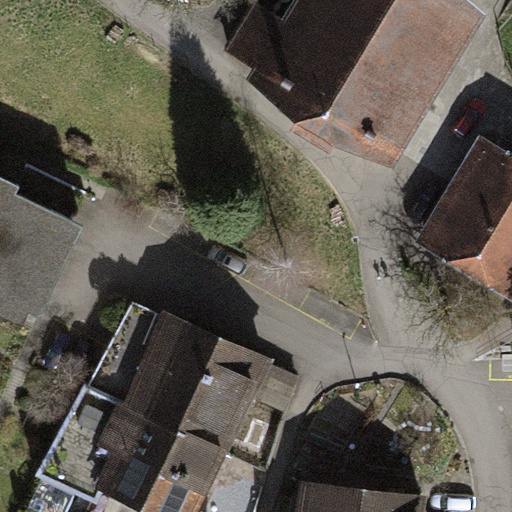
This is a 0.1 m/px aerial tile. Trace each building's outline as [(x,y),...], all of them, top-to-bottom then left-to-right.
[(484,7),(472,0),(306,0),(290,26),(255,3),(226,44),(260,66),(247,85),(393,173),(484,7)] [(511,301),(511,155),(481,137),(416,244),(511,301)] [(0,318),(29,332),(82,227),(13,195),(16,184),(0,177),(0,318)] [(275,363),(160,309),(120,402),(227,453),(275,363)] [(199,511),(227,453),(120,402),(97,450),(108,454),(91,490),(138,511),(199,511)] [(424,511),(428,496),(299,480),(294,511),(424,511)]
